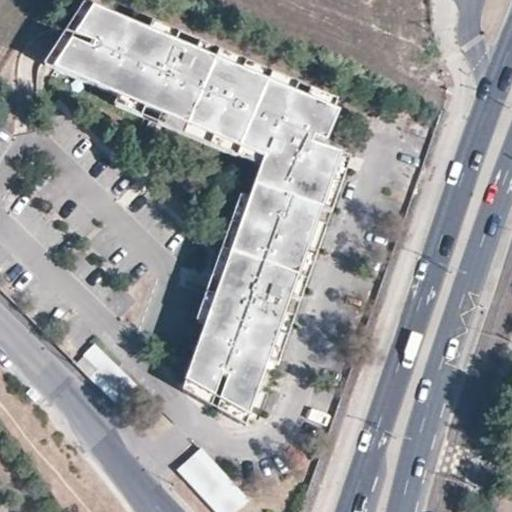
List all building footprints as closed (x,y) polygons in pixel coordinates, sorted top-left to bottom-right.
[(46,68),(55,72),(93,14),(84,10),(46,68)] [(93,14),(55,72),(269,161),(189,383),(252,418),(262,392),(272,364),(289,317),(295,301),(321,227),(326,212),(343,166),(325,160),(330,144),(339,116),(334,114),(307,103),(295,98),(196,56),(175,48),(148,37),(93,14)] [(179,39),(152,27),(148,37),(175,48),(179,39)] [(196,56),(295,98),(299,88),(200,47),(196,56)] [(338,105),(311,93),(307,103),(334,114),(338,105)] [(343,166),(349,150),(330,144),(325,160),(343,166)] [(336,216),(352,170),(343,166),(326,212),(336,216)] [(304,304),(331,230),(321,227),(295,301),(304,304)] [(388,266),(373,262),(366,283),(381,288),(388,266)] [(281,368),(298,320),(289,317),(272,364),(281,368)] [(96,347),(78,366),(124,411),(142,392),(96,347)] [(261,423),(271,395),(262,392),(252,418),(252,420),(261,423)] [(322,408),(319,417),(332,422),(335,413),(322,408)] [(180,471),(218,511),(240,511),(253,500),(204,449),(180,471)]
